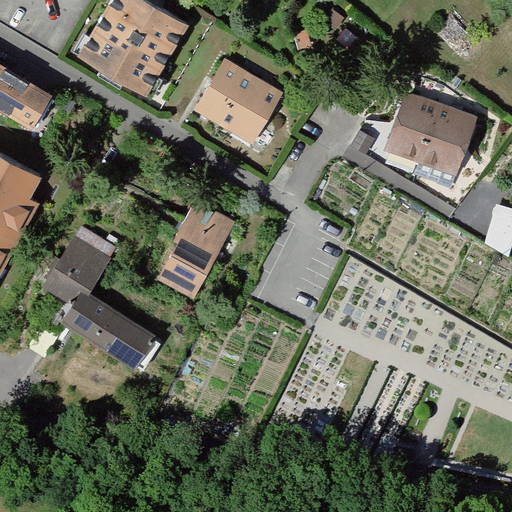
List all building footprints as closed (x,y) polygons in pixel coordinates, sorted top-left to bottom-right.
[(159,0),(105,0),(77,48),(145,88),(187,16),(159,0)] [(222,56),(192,108),(247,139),(277,88),(222,56)] [(0,58),(0,104),(29,121),(49,87),(0,58)] [(402,90),(383,146),(453,170),(473,114),(402,90)] [(0,261),(36,197),(28,193),(40,171),(0,148),(0,261)] [(421,160),(418,170),(453,181),(456,172),(421,160)] [(231,219),(192,198),(173,236),(176,238),(157,273),(193,292),(231,219)] [(511,202),(500,198),(485,240),(510,248),(511,241),(511,202)] [(68,302),(58,317),(136,367),(157,336),(86,290),(109,255),(73,232),(40,284),(68,302)]
